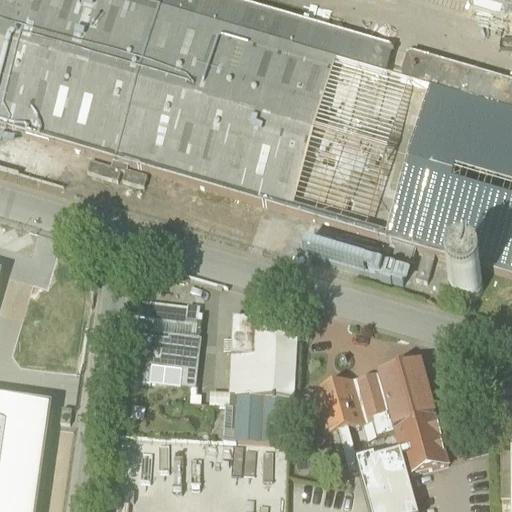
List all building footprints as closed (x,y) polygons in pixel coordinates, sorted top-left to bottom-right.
[(0,0),(0,131),(112,165),(128,169),(511,281),(511,85),(219,0),(0,0)] [(511,0),(474,0),(473,6),(504,15),(503,16),(511,18),(511,0)] [(111,171),(90,165),(87,176),(117,185),(120,175),(121,174),(111,171)] [(128,169),(112,165),(111,171),(121,174),(120,175),(125,176),(125,174),(127,174),(128,169)] [(127,174),(125,174),(125,176),(122,185),(144,191),(147,180),(127,174)] [(29,249),(31,265),(49,263),(47,246),(29,249)] [(415,254),(396,249),(393,260),(412,266),(415,254)] [(423,257),(415,283),(427,287),(435,260),(423,257)] [(460,272),(458,273),(455,274),(453,276),(451,278),(450,280),(448,283),(448,286),(447,289),(448,293),(449,295),(450,297),(451,299),(453,301),(455,303),(457,304),(460,305),(465,306),(468,306),(472,304),(476,302),(479,299),(480,297),(481,294),(482,291),(482,288),(482,285),(481,282),(479,279),(478,277),(476,275),(474,274),(471,272),(468,271),(464,271),(460,272)] [(278,318),(258,317),(258,324),(278,325),(278,318)] [(258,324),(233,323),(229,394),(238,394),(238,400),(230,399),(229,411),(225,411),(224,436),(236,436),(235,447),(287,449),(290,404),(294,404),(298,326),(278,325),(258,324)] [(175,345),(140,340),(134,387),(150,389),(150,385),(191,390),(191,376),(192,376),(196,343),(175,341),(175,345)] [(448,469),(420,369),(379,380),(389,418),(395,438),(400,457),(407,481),(448,469)] [(379,380),(352,388),(363,425),(379,421),(389,418),(379,380)] [(352,388),(314,398),(325,440),(337,437),(349,433),(364,429),(363,425),(352,388)] [(0,403),(0,511),(38,511),(53,411),(0,403)] [(72,415),(62,413),(60,428),(70,429),(72,415)] [(389,418),(379,421),(384,441),(395,438),(389,418)] [(379,421),(363,425),(364,429),(369,447),(385,443),(384,441),(379,421)] [(349,433),(337,437),(349,481),(359,479),(356,467),(358,466),(349,433)] [(511,455),(500,455),(500,503),(511,503),(511,455)] [(358,466),(356,467),(359,479),(368,511),(416,511),(407,481),(400,457),(375,464),(374,461),(358,466)]
